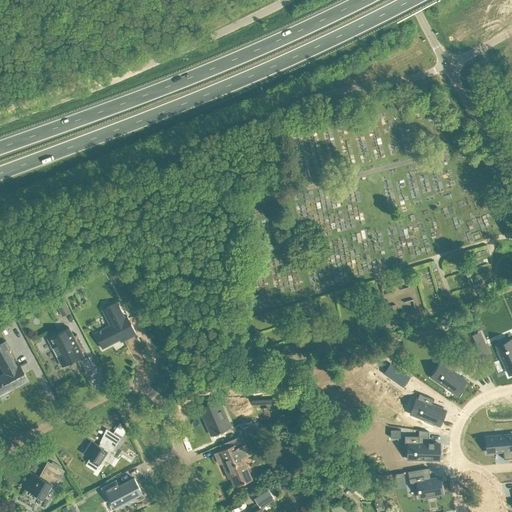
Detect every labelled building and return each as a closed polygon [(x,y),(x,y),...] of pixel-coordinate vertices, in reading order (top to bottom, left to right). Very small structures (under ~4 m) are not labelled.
[(264,202),(263,197),(262,195),(253,198),(255,204),(264,202)] [(115,268),(107,272),(110,277),(113,275),(117,273),(115,268)] [(54,301),(59,310),(69,305),(64,296),(54,301)] [(125,317),(117,302),(102,310),(110,325),(94,333),(102,349),(120,339),(121,342),(137,334),(127,316),(125,317)] [(77,353),(81,351),(85,349),(77,334),(74,336),(69,327),(47,338),(53,348),(58,345),(63,354),(57,357),(62,366),(79,357),(77,353)] [(477,331),(472,334),(481,356),(487,353),(477,331)] [(511,346),(505,350),(500,352),(509,373),(511,372),(511,340),(511,341),(511,342),(511,346)] [(19,365),(6,341),(0,344),(0,364),(5,373),(0,375),(0,396),(29,381),(20,365),(19,365)] [(462,356),(458,361),(468,368),(472,362),(462,356)] [(446,368),(437,380),(457,394),(466,381),(453,372),(457,367),(447,360),(444,365),(443,366),(446,368)] [(390,363),(383,373),(394,381),(402,371),(390,363)] [(250,400),(286,390),(282,377),(247,388),(250,400)] [(418,398),(417,399),(423,402),(417,416),(424,419),(424,420),(433,424),(434,423),(439,425),(445,410),(432,404),(434,399),(420,393),(418,398)] [(218,400),(200,408),(212,435),(226,429),(222,419),(226,417),(218,400)] [(125,430),(120,423),(120,422),(115,430),(114,431),(122,435),(125,430)] [(255,422),(240,429),(242,435),(258,428),(255,422)] [(362,434),(383,435),(383,426),(362,426),(362,434)] [(391,429),(390,437),(400,437),(401,429),(391,429)] [(91,441),(84,453),(90,457),(85,464),(86,465),(86,464),(95,470),(99,469),(102,465),(100,463),(109,448),(113,451),(121,439),(108,430),(104,436),(100,443),(102,444),(100,447),(91,441)] [(511,433),(486,436),(488,452),(503,451),(504,458),(511,457),(511,433)] [(405,435),(405,443),(407,443),(415,443),(415,459),(439,459),(439,443),(428,443),(419,443),(419,435),(405,435)] [(245,444),(236,448),(235,444),(213,454),(218,465),(222,464),(227,474),(228,473),(234,487),(252,479),(242,458),(250,455),(245,444)] [(49,461),(45,467),(40,477),(33,473),(25,488),(44,498),(52,484),(56,487),(65,471),(49,461)] [(404,473),(395,474),(398,489),(406,487),(404,473)] [(423,475),(409,478),(411,486),(417,485),(420,498),(427,496),(427,498),(435,497),(435,495),(443,493),(439,477),(431,479),(424,480),(423,475)] [(103,487),(101,488),(108,501),(109,500),(114,508),(115,508),(134,498),(133,496),(141,492),(134,479),(119,487),(116,480),(112,483),(103,487)] [(343,479),(336,487),(340,490),(347,483),(343,479)] [(354,483),(347,488),(351,494),(358,489),(354,483)] [(268,489),(254,498),(260,507),(274,499),(268,489)] [(378,498),(381,511),(388,509),(385,496),(378,498)] [(349,511),(348,501),(335,503),(336,511),(349,511)] [(72,503),(62,508),(64,511),(72,511),(71,510),(75,508),(72,503)]
